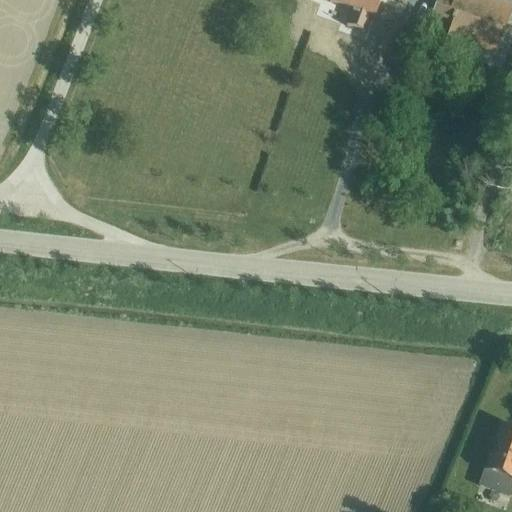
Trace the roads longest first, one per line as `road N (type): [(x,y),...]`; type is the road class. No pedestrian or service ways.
road 1 (tertiary): [(511,294),(147,258)]
road 2 (unclassified): [(15,198),(92,0)]
road 3 (tertiary): [(147,258),(0,241)]
road 4 (unclassified): [(15,198),(147,258)]
